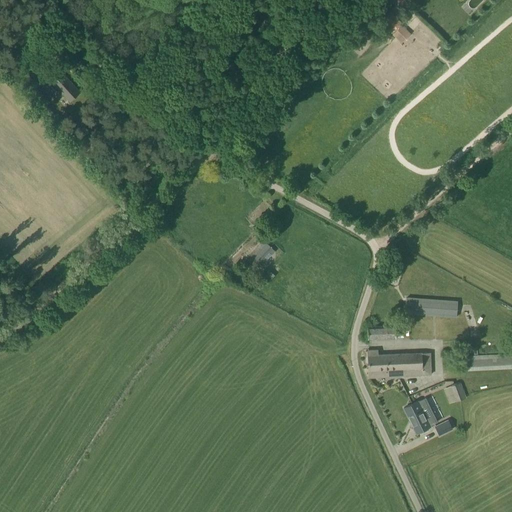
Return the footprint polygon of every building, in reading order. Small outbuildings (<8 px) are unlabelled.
[(390,11),(381,21),(391,32),(401,22),(390,11)] [(365,13),(356,23),(368,33),(377,23),(365,13)] [(52,82),(70,102),(80,92),(63,73),(52,82)] [(257,269),(275,251),(263,239),(245,258),(257,269)] [(393,269),(390,276),(396,278),(399,271),(397,270),(398,267),(395,266),(394,269),(393,269)] [(457,302),(406,298),(405,313),(456,317),(457,302)] [(403,337),(403,327),(395,327),(395,326),(367,327),(368,339),(396,338),(396,337),(403,337)] [(377,350),(368,350),(369,378),(431,376),(430,353),(377,355),(377,350)] [(468,369),(511,366),(511,355),(467,357),(468,369)] [(456,402),(465,399),(459,384),(450,387),(456,402)] [(403,408),(416,433),(430,426),(418,401),(403,408)] [(439,435),(452,429),(448,420),(435,426),(439,435)]
